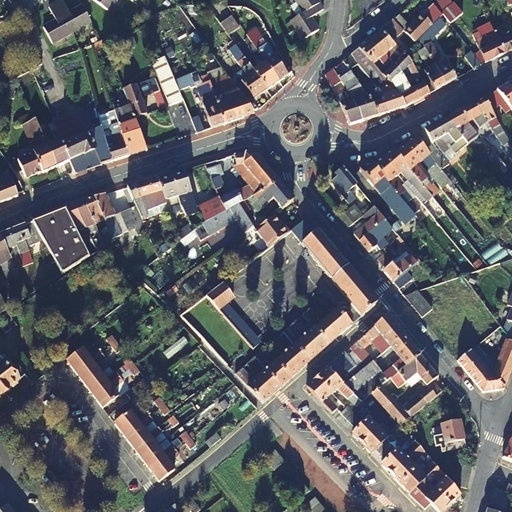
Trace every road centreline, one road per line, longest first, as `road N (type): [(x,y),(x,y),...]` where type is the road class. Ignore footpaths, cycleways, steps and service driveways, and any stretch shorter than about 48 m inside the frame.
road 1 (tertiary): [(0,221),(230,138)]
road 2 (residential): [(161,502),(72,385),(49,385),(0,425)]
road 3 (residential): [(391,302),(298,188),(292,152)]
road 4 (residential): [(161,502),(296,387)]
road 5 (tertiary): [(359,142),(511,65)]
road 6 (residential): [(296,387),(412,511)]
road 7 (residential): [(498,425),(391,302)]
road 8 (residential): [(296,387),(391,302)]
road 9 (unknown): [(220,1),(261,17),(308,83)]
